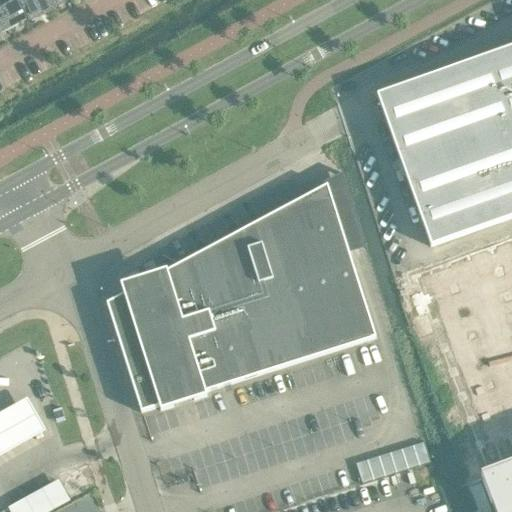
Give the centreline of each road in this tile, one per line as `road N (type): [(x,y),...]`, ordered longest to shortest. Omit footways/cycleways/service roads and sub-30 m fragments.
road 1 (secondary): [(29,209),(418,0)]
road 2 (secondary): [(351,0),(13,181)]
road 3 (unclassified): [(61,268),(300,136)]
road 4 (unclassified): [(150,511),(95,335),(61,268)]
road 5 (residential): [(0,60),(112,0)]
